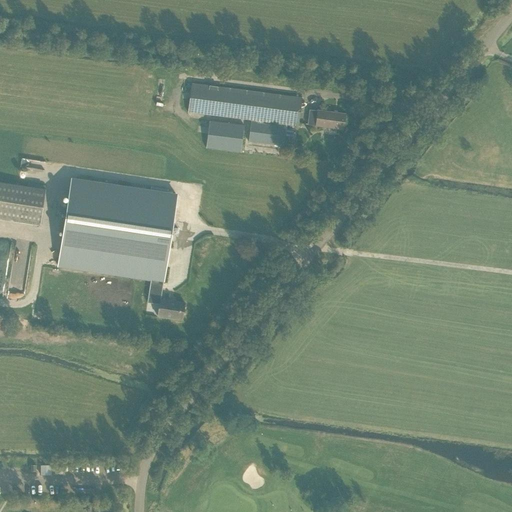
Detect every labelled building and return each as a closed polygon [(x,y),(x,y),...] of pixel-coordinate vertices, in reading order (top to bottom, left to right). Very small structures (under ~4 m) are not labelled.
[(187,112),(251,120),(286,125),(298,126),(301,98),(191,84),(187,112)] [(315,127),(343,131),(345,114),(318,110),(318,111),(310,110),(308,124),(315,125),(315,127)] [(209,120),(206,148),(240,152),(244,125),(209,120)] [(283,146),(286,125),(251,120),(248,141),(283,146)] [(72,179),(59,264),(151,279),(148,302),(159,304),(157,316),(182,320),(185,303),(161,299),(164,280),(165,281),(172,232),(178,195),(72,179)] [(45,189),(0,181),(0,219),(40,225),(45,189)] [(21,247),(26,249),(29,242),(23,240),(21,247)] [(8,247),(0,245),(0,262),(5,263),(8,247)] [(184,289),(196,290),(197,273),(184,273),(184,289)] [(40,465),(40,475),(51,475),(51,465),(40,465)]
